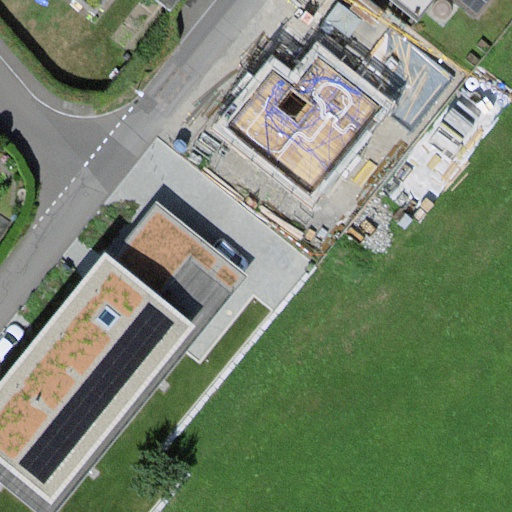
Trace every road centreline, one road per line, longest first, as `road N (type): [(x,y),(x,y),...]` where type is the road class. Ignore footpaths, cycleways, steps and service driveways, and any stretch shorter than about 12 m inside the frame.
road 1 (residential): [(91,195),(243,0)]
road 2 (residential): [(0,301),(91,195)]
road 3 (residential): [(91,195),(0,90)]
